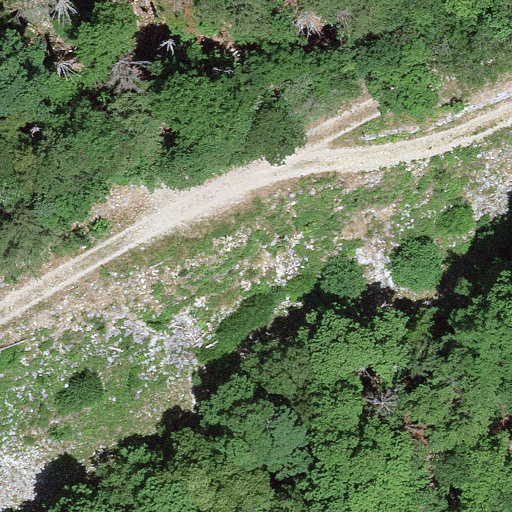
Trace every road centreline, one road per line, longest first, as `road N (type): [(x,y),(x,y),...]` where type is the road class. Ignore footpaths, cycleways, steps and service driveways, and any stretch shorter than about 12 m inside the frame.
road 1 (track): [(511,54),(275,166),(0,318)]
road 2 (track): [(275,166),(335,168),(415,154),(511,115)]
road 3 (track): [(229,190),(125,200),(0,257)]
